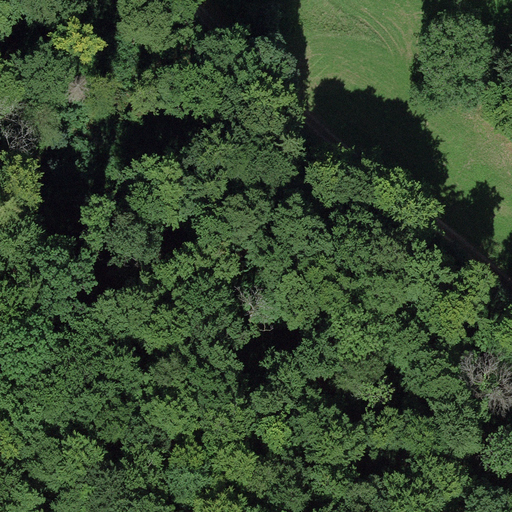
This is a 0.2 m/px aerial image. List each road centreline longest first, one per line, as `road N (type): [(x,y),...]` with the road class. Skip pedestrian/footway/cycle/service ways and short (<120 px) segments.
road 1 (track): [(510,511),(405,440),(265,378),(143,310),(76,258),(21,147),(0,80)]
road 2 (track): [(190,0),(292,107),(511,288)]
